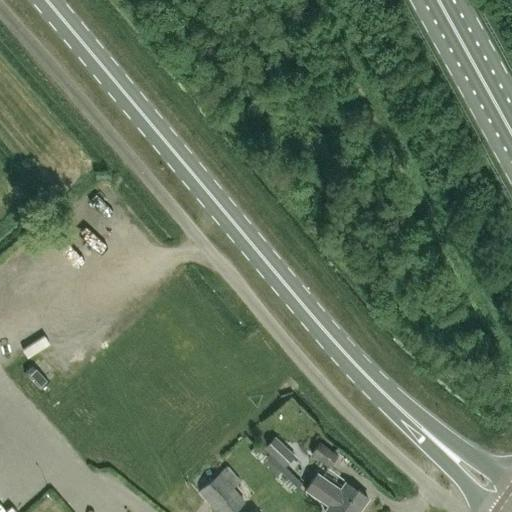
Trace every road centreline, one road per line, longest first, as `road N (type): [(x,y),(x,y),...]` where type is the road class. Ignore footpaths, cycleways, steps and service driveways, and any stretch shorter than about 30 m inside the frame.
road 1 (primary): [(511,507),(340,356),(43,0)]
road 2 (primary): [(511,135),(437,0)]
